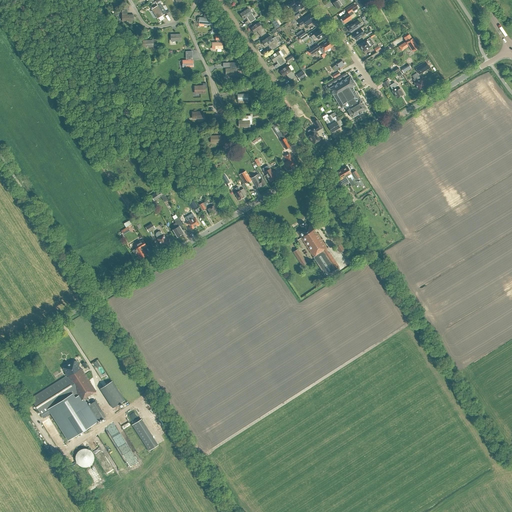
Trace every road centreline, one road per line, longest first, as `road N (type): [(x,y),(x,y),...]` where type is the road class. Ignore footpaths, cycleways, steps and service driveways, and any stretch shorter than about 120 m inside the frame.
road 1 (track): [(416,319),(204,451),(159,389),(137,401)]
road 2 (tertiary): [(93,297),(393,118)]
road 3 (unclassified): [(0,153),(93,297)]
road 4 (track): [(235,215),(213,181),(194,176),(164,131),(118,155)]
road 5 (residential): [(393,118),(312,0)]
road 6 (tertiary): [(393,118),(510,47)]
